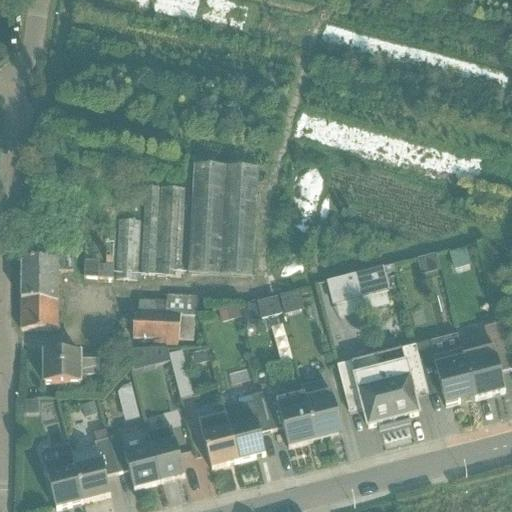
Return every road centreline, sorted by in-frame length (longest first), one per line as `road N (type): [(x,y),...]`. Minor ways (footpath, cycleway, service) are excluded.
road 1 (residential): [(3,511),(7,254),(21,117),(13,86),(28,60),(37,0)]
road 2 (tertiary): [(271,511),(511,448)]
